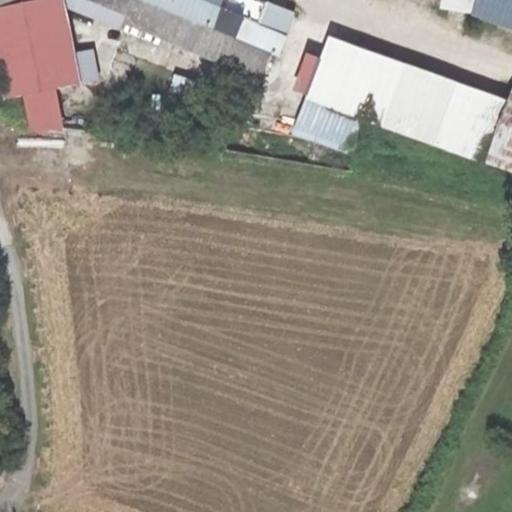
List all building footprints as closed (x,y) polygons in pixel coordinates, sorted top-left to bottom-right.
[(0,0),(0,58),(9,100),(26,97),(54,90),(81,85),(63,0),(100,0),(130,13),(224,52),(221,59),(234,64),(243,42),(270,53),(280,57),(294,15),(259,0),(0,0)] [(445,0),(445,7),(474,9),(475,0),(445,0)] [(511,0),(487,0),(511,9),(511,0)] [(126,21),(221,59),(224,52),(130,13),(126,21)] [(262,74),(270,53),(243,42),(234,64),(262,74)] [(363,114),(493,160),(511,106),(335,43),(315,96),(363,114)] [(62,123),(54,90),(26,97),(33,129),(62,123)] [(352,146),(363,114),(315,96),(300,136),(352,146)] [(493,160),(511,166),(511,105),(511,106),(493,160)]
